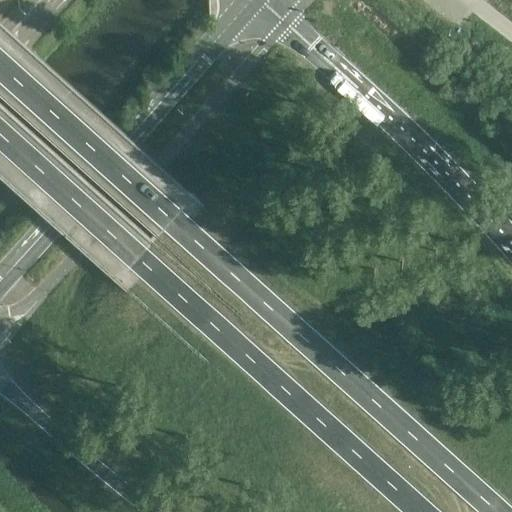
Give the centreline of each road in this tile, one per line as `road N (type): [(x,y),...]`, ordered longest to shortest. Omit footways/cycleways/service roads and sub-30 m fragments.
road 1 (trunk): [(501,511),(0,66)]
road 2 (trunk): [(0,135),(423,511)]
road 3 (secondary): [(0,282),(251,0)]
road 4 (trunk): [(511,241),(394,115),(258,0)]
road 5 (trunk): [(0,377),(149,511)]
